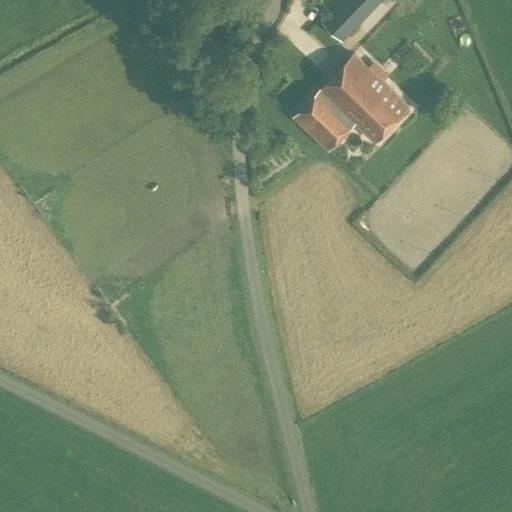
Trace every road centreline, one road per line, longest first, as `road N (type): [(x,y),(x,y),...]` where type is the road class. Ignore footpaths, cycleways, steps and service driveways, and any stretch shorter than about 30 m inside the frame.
road 1 (track): [(310,511),(271,365),(240,184),(241,77),(271,0)]
road 2 (unknown): [(296,511),(0,372)]
